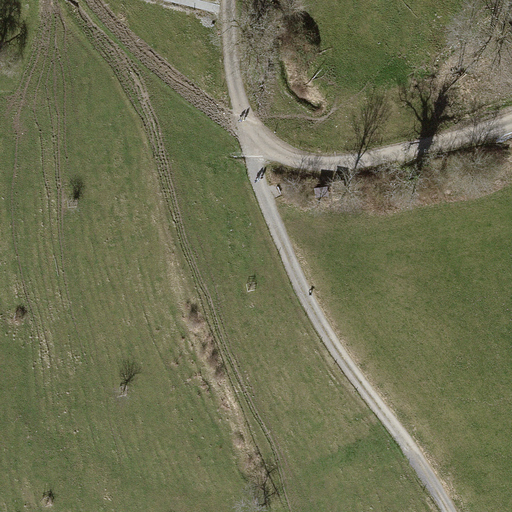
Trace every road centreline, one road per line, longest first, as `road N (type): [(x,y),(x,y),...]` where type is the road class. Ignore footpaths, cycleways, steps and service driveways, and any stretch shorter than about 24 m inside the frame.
road 1 (track): [(244,126),(269,215),(303,291),(448,511)]
road 2 (track): [(244,126),(278,157),(314,167),(368,164),(511,118)]
road 3 (track): [(228,0),(229,82),(244,126)]
